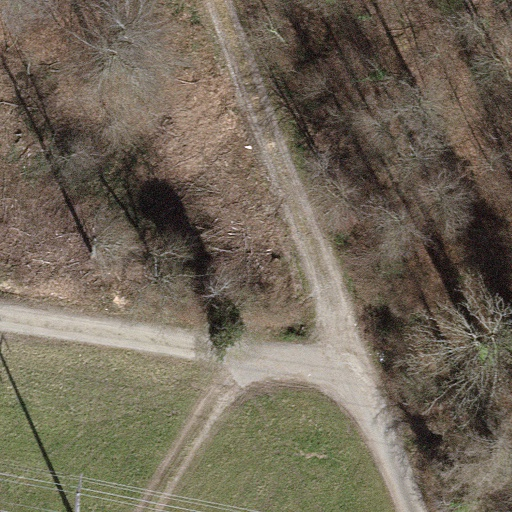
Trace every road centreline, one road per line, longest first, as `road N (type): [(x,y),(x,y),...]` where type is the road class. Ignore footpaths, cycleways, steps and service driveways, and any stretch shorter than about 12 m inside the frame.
road 1 (track): [(370,386),(211,0)]
road 2 (track): [(370,386),(0,326)]
road 3 (track): [(281,369),(201,445),(163,511)]
road 4 (residential): [(415,511),(370,386)]
